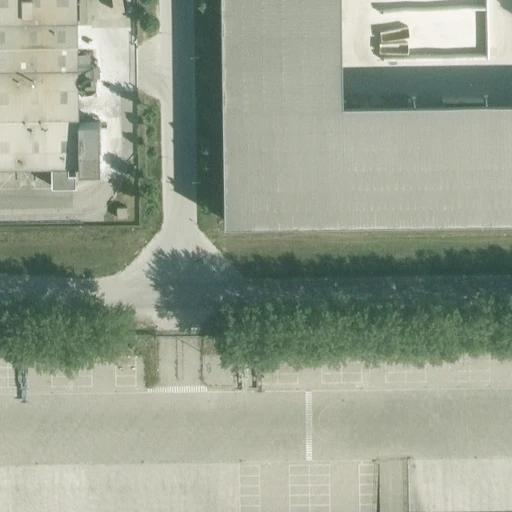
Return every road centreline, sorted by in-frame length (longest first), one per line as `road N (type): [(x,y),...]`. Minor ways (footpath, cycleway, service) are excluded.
road 1 (unclassified): [(511,287),(179,294)]
road 2 (unclassified): [(179,294),(176,0)]
road 3 (unclassified): [(179,294),(0,296)]
